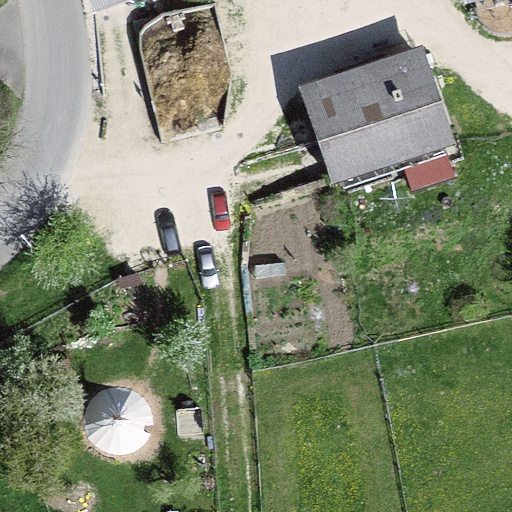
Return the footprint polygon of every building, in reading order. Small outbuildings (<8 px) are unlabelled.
[(88,0),(95,20),(153,0),(88,0)] [(452,158),(422,58),(302,93),(333,194),(452,158)] [(141,285),(137,270),(116,276),(120,291),(141,285)] [(487,341),(483,325),(465,329),(468,345),(487,341)] [(101,448),(118,454),(135,450),(148,438),(153,421),(150,404),(138,391),(121,385),(104,389),(90,401),(85,418),(89,435),(101,448)]
